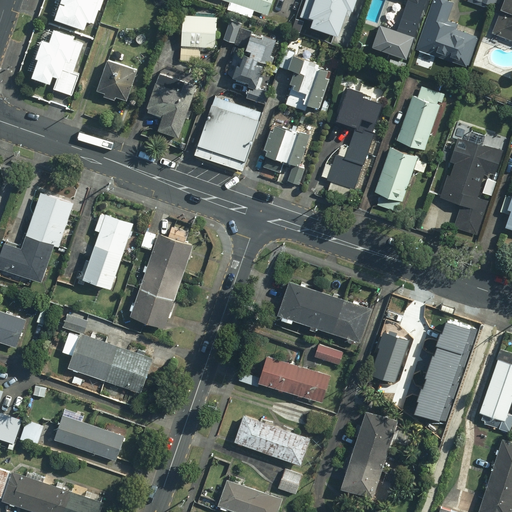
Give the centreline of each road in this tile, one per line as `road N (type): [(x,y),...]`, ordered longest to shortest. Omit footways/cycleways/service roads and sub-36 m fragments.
road 1 (secondary): [(155,511),(257,214)]
road 2 (secondary): [(0,121),(257,214)]
road 3 (tertiary): [(257,214),(511,299)]
